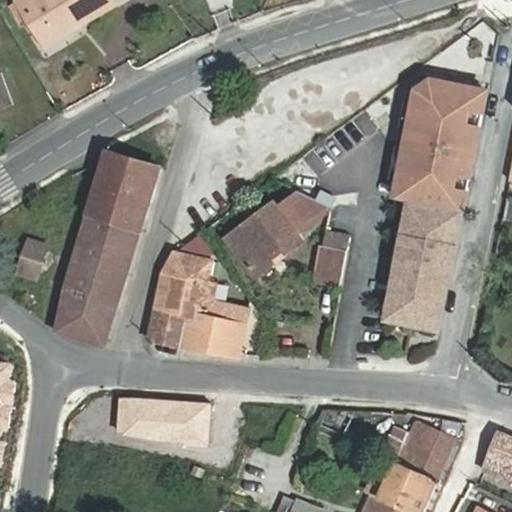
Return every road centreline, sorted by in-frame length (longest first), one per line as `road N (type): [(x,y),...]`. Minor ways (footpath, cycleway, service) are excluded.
road 1 (secondary): [(0,185),(178,84),(404,0)]
road 2 (residential): [(55,349),(129,368),(457,389)]
road 3 (residential): [(457,389),(511,89)]
road 4 (residential): [(31,511),(55,349)]
road 5 (unknown): [(442,511),(494,403)]
